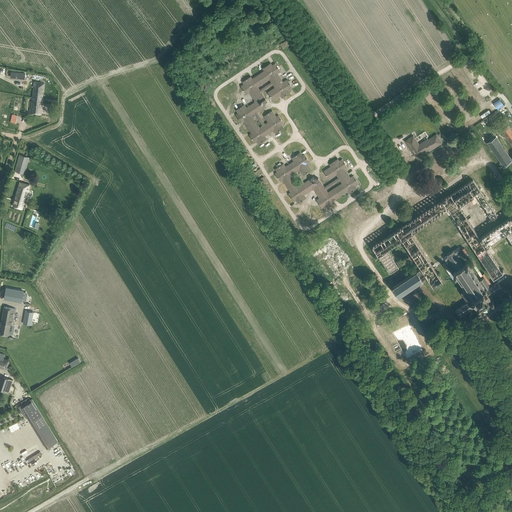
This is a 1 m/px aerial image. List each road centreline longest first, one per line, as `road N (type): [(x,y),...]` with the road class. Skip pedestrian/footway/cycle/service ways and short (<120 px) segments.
road 1 (unclassified): [(363,117),(421,84),(454,125),(497,98),(511,110)]
road 2 (unclassified): [(363,117),(281,0)]
